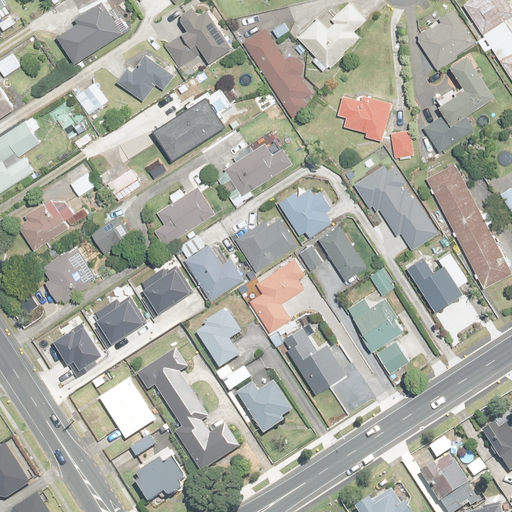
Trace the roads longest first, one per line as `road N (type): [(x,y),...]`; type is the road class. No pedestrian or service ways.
road 1 (secondary): [(260,511),(511,348)]
road 2 (tertiary): [(0,347),(107,511)]
